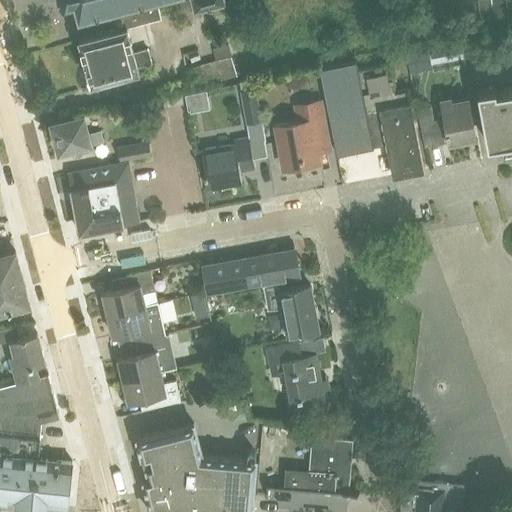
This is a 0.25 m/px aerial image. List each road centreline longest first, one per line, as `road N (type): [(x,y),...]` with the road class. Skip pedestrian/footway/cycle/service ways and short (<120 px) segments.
road 1 (residential): [(378,474),(319,208),(47,255)]
road 2 (tertiary): [(110,511),(47,255)]
road 3 (tertiary): [(47,255),(0,69)]
